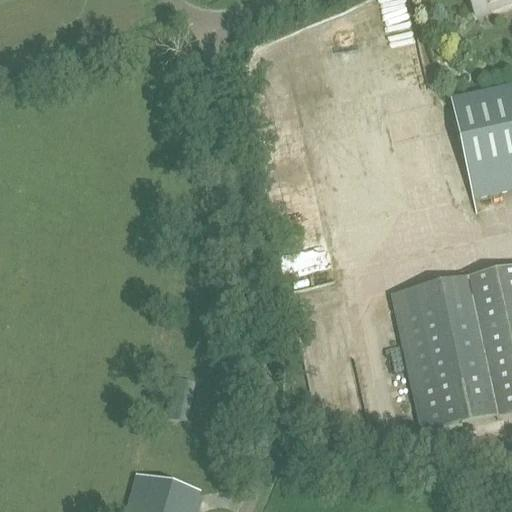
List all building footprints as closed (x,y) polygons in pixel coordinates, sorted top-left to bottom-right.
[(511,0),(469,0),(476,18),(511,4),(511,0)] [(344,18),(349,47),(369,44),(365,15),(344,18)] [(511,194),(511,85),(448,100),(471,203),(511,194)] [(274,172),(278,202),(302,199),(299,170),(274,172)] [(314,198),(290,204),(292,213),(316,207),(314,198)] [(320,385),(360,379),(349,305),(344,306),(339,274),(292,281),(295,298),(300,297),(304,322),(311,322),(320,385)] [(511,274),(393,300),(414,399),(423,439),(511,419),(511,274)] [(186,425),(194,385),(174,382),(166,421),(186,425)] [(344,391),(351,419),(370,414),(364,386),(344,391)] [(129,511),(181,511),(187,493),(139,479),(129,511)]
